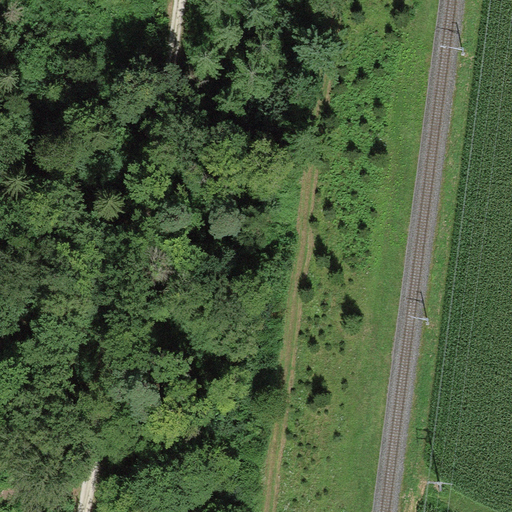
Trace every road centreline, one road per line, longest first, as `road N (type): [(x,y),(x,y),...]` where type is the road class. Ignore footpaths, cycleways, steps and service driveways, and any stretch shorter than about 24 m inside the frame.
road 1 (track): [(78,511),(180,0)]
road 2 (track): [(340,0),(267,511)]
